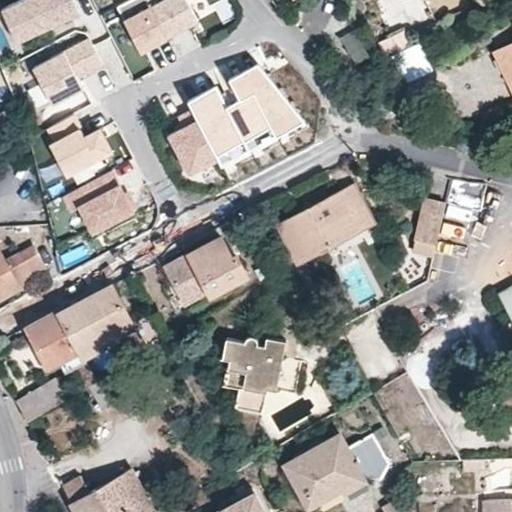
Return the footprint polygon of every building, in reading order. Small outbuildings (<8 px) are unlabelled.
[(81,11),(75,0),(16,0),(2,6),(17,40),(81,11)] [(128,0),(117,6),(140,50),(198,20),(186,0),(128,0)] [(449,15),(453,26),(470,17),(466,6),(449,15)] [(340,36),(357,61),(370,53),(353,27),(340,36)] [(411,45),(404,29),(378,42),(385,58),(392,55),(411,45)] [(103,63),(89,36),(34,65),(53,101),(83,85),(78,75),(103,63)] [(404,81),(430,69),(418,43),(411,45),(392,55),(404,81)] [(511,43),(495,51),(511,86),(511,43)] [(261,71),(190,108),(216,158),(217,160),(300,117),(261,71)] [(0,112),(0,126),(23,115),(18,105),(0,112)] [(216,158),(190,108),(175,115),(181,125),(166,133),(185,170),(189,172),(216,158)] [(84,136),(72,114),(48,126),(56,140),(50,143),(65,172),(110,149),(99,128),(84,136)] [(122,192),(110,169),(62,194),(70,209),(79,204),(92,229),(134,207),(126,190),(122,192)] [(372,220),(354,183),(280,223),(299,260),(329,244),(330,246),(361,229),(361,226),(372,220)] [(414,238),(435,242),(444,201),(423,196),(414,238)] [(247,272),(236,252),(232,254),(220,235),(189,253),(211,293),(247,272)] [(414,238),(412,248),(433,252),(435,242),(414,238)] [(43,268),(31,245),(4,259),(0,252),(0,294),(33,277),(32,274),(43,268)] [(104,344),(101,338),(133,321),(110,281),(56,310),(78,350),(82,356),(104,344)] [(511,287),(499,294),(511,317),(511,316),(511,287)] [(47,365),(78,350),(56,310),(55,309),(25,327),(47,365)] [(263,402),(267,386),(294,390),(300,359),(282,356),(284,339),(266,336),(265,343),(258,342),(255,337),(251,335),(248,336),(245,339),(226,337),(225,348),(231,349),(229,363),(226,363),(223,382),(239,385),(237,399),(263,402)] [(88,384),(95,380),(83,359),(70,367),(81,387),(88,384)] [(136,388),(123,365),(95,380),(88,384),(102,408),(136,388)] [(64,385),(59,375),(16,400),(26,420),(65,397),(60,388),(64,385)] [(389,460),(372,432),(348,445),(341,432),(285,463),(303,496),(337,478),(342,486),(344,489),(367,477),(380,477),(389,460)] [(469,457),(470,469),(484,469),(484,457),(469,457)] [(153,511),(155,511),(131,467),(89,489),(80,475),(62,485),(76,511),(153,511)] [(303,496),(308,504),(342,486),(337,478),(303,496)] [(285,511),(284,509),(279,511),(265,511),(252,488),(230,499),(232,504),(218,511),(285,511)] [(385,502),(388,511),(404,511),(399,497),(385,502)] [(484,511),(511,511),(511,498),(507,498),(484,500),(484,511)]
